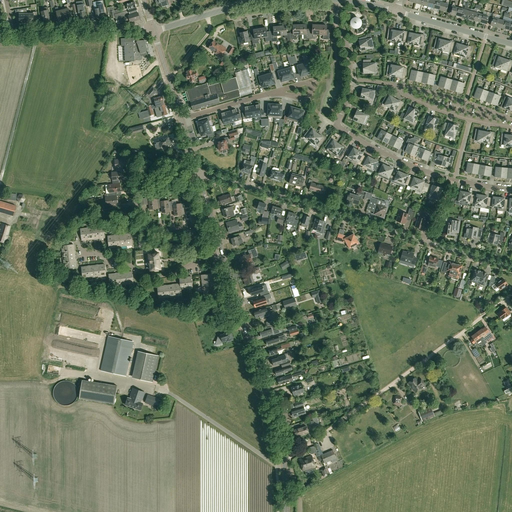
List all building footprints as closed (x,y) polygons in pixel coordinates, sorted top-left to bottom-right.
[(432,0),(429,0),(427,7),(434,8),(436,1),(432,0)] [(442,3),(440,10),(446,12),(449,0),(446,0),(445,3),(442,3)] [(436,1),(434,8),(440,10),(442,3),(436,1)] [(98,2),(93,3),(95,10),(94,10),(96,18),(102,16),(102,13),(105,12),(103,4),(99,5),(98,2)] [(125,7),(122,8),(123,12),(125,11),(136,7),(134,2),(127,4),(128,9),(125,9),(125,7)] [(453,2),(449,14),(456,16),(458,8),(455,7),(456,3),(453,2)] [(464,10),(462,17),(468,19),(471,9),(467,8),(468,7),(469,2),(466,2),(465,6),(464,10)] [(471,9),(468,19),(474,21),(476,13),(477,9),(479,5),(476,4),(475,9),(475,10),(471,9)] [(66,9),(62,10),(65,20),(71,18),(68,5),(65,5),(66,9)] [(84,6),(77,7),(78,13),(80,13),(81,20),(86,19),(85,11),(84,8),(84,6)] [(42,12),(44,22),(51,20),(48,11),(49,10),(48,7),(45,8),(45,11),(42,12)] [(59,21),(65,20),(62,10),(59,11),(58,7),(55,8),(59,21)] [(107,8),(106,8),(108,15),(110,15),(115,14),(120,12),(119,9),(114,11),(110,11),(110,10),(112,9),(112,7),(107,8)] [(115,14),(110,15),(111,19),(115,18),(116,19),(117,23),(122,22),(125,22),(125,23),(126,22),(130,21),(131,22),(140,19),(138,13),(136,8),(136,7),(125,11),(123,12),(120,12),(115,14)] [(458,8),(456,16),(462,17),(464,10),(458,8)] [(20,16),(19,16),(19,19),(20,19),(20,23),(24,23),(27,23),(27,14),(27,10),(23,10),(23,14),(20,14),(20,16)] [(33,14),(27,14),(27,23),(30,23),(30,24),(33,24),(33,23),(34,23),(34,17),(37,17),(37,12),(33,12),(33,14)] [(482,15),(480,23),(486,24),(490,13),(487,12),(486,16),(482,15)] [(476,13),(474,21),(480,23),(482,15),(476,13)] [(494,14),(490,25),(497,27),(499,19),(495,18),(496,14),(494,14)] [(366,18),(365,17),(363,19),(361,20),(360,20),(359,19),(358,18),(357,18),(356,18),(355,18),(354,18),(353,19),(352,20),(351,21),(351,22),(351,23),(351,24),(351,25),(352,26),(352,27),(353,27),(354,28),(355,28),(356,29),(357,29),(357,34),(358,34),(360,33),(361,33),(363,32),(364,31),(365,30),(366,28),(366,27),(367,26),(367,24),(367,23),(367,21),(366,20),(366,18)] [(499,19),(497,27),(503,29),(505,21),(499,19)] [(505,21),(503,29),(509,30),(511,23),(505,21)] [(297,39),(297,34),(300,34),(300,25),(293,25),(294,32),(291,33),(291,39),(297,39)] [(307,25),(300,25),(300,34),(302,34),(302,38),(304,38),(304,39),(310,39),(310,32),(307,32),(307,25)] [(316,34),(320,34),(320,25),(313,25),(313,32),(310,32),(310,39),(316,39),(316,34)] [(327,26),(320,25),(320,34),(323,35),(323,39),(329,40),(330,33),(327,33),(327,26)] [(274,34),(271,35),(272,41),(272,42),(278,41),(278,36),(281,36),(280,26),(274,27),(274,34)] [(287,26),(280,26),(281,36),(285,35),(285,38),(288,38),(288,40),(291,40),(291,39),(291,33),(287,33),(287,26)] [(267,28),(260,29),(262,38),(266,37),(267,42),(272,41),(271,35),(271,34),(268,34),(267,28)] [(255,37),(252,37),(253,44),(259,43),(258,39),(262,38),(260,29),(254,30),(255,37)] [(391,40),(390,41),(397,41),(398,31),(393,30),(394,29),(389,29),(388,39),(391,40)] [(242,38),(239,39),(240,44),(249,43),(249,41),(250,41),(248,31),(241,33),(242,38)] [(403,42),(405,42),(407,32),(403,31),(403,32),(398,31),(397,41),(403,42)] [(412,32),(407,32),(405,42),(408,42),(408,43),(414,44),(416,34),(411,33),(412,32)] [(420,35),(416,34),(414,44),(420,46),(420,45),(423,45),(425,35),(421,34),(420,35)] [(136,38),(121,39),(122,46),(125,46),(125,61),(135,61),(136,61),(137,59),(138,60),(139,60),(140,60),(141,59),(142,58),(142,57),(142,56),(150,54),(145,40),(144,39),(143,39),(142,39),(141,40),(141,41),(137,41),(136,38)] [(373,48),(371,38),(359,41),(361,45),(359,46),(360,51),(373,48)] [(437,38),(434,48),(437,49),(443,51),(445,41),(441,39),(437,38)] [(214,41),(212,45),(209,48),(214,51),(214,52),(221,57),(227,49),(221,45),(220,46),(214,41)] [(449,52),(452,52),(455,42),(450,41),(450,42),(445,41),(443,51),(449,52)] [(454,53),(454,54),(460,55),(463,46),(463,45),(459,44),(459,43),(455,42),(452,52),(454,53)] [(463,45),(463,46),(460,55),(466,57),(466,56),(469,57),(472,47),(468,46),(467,47),(463,45)] [(235,50),(235,49),(231,46),(227,52),(231,55),(233,51),(234,52),(235,50)] [(495,67),(501,69),(505,59),(500,57),(501,57),(496,55),(493,65),(496,66),(495,67)] [(309,60),(303,62),(304,64),(307,75),(311,74),(311,73),(313,72),(312,69),(313,69),(312,67),(315,66),(313,59),(309,60)] [(507,70),(510,71),(511,65),(511,60),(509,60),(505,59),(501,69),(507,71),(507,70)] [(297,64),(298,66),(299,70),(300,73),(301,76),(303,75),(303,76),(307,75),(304,64),(303,62),(297,64)] [(362,73),(376,73),(375,63),(364,63),(364,68),(362,68),(362,73)] [(396,76),(398,66),(392,65),(391,66),(388,65),(387,76),(391,76),(396,76)] [(290,66),(284,67),(285,70),(288,81),(292,79),(294,78),(293,75),(294,75),(293,72),(292,72),(291,68),(291,66),(290,66)] [(404,68),(404,67),(398,66),(396,76),(400,77),(400,78),(405,79),(407,68),(404,68)] [(188,74),(186,75),(188,79),(189,79),(190,82),(196,80),(195,78),(198,78),(196,71),(195,67),(192,68),(191,68),(189,68),(188,69),(189,71),(187,71),(188,74)] [(193,111),(241,97),(239,90),(240,89),(252,85),(248,69),(235,73),(237,77),(236,78),(221,82),(222,83),(210,86),(210,83),(189,89),(188,91),(191,102),(193,111)] [(285,70),(279,72),(280,76),(280,79),(281,79),(282,82),(284,81),(284,82),(288,81),(285,70)] [(410,80),(416,81),(418,71),(412,70),(410,80)] [(269,86),(273,85),(273,84),(275,84),(274,81),(273,78),(272,74),(266,75),(269,86)] [(433,85),(436,75),(430,74),(427,83),(433,85)] [(265,87),(269,86),(266,75),(259,77),(261,81),(260,81),(261,84),(262,84),(262,87),(265,87)] [(438,86),(444,88),(447,78),(441,77),(438,86)] [(444,88),(450,89),(453,80),(447,78),(444,88)] [(450,89),(456,91),(459,82),(453,80),(450,89)] [(456,91),(462,93),(465,83),(459,82),(456,91)] [(102,89),(104,90),(112,92),(114,86),(106,84),(103,83),(102,89)] [(157,91),(152,87),(147,93),(147,94),(145,95),(149,99),(151,97),(157,91)] [(474,97),(480,99),(483,90),(478,87),(474,97)] [(373,100),(374,91),(363,88),(362,93),(360,93),(359,98),(373,100)] [(480,99),(486,101),(489,92),(483,90),(480,99)] [(486,101),(491,103),(495,94),(489,92),(486,101)] [(385,105),(390,108),(395,99),(391,97),(392,96),(388,94),(383,103),(385,104),(385,105)] [(501,96),(495,94),(491,103),(497,105),(501,96)] [(153,105),(152,105),(153,109),(154,108),(155,108),(157,107),(165,105),(163,96),(154,99),(155,100),(156,105),(154,106),(153,105)] [(506,108),(510,110),(511,105),(511,99),(509,98),(508,98),(506,97),(501,107),(506,109),(506,108)] [(390,108),(395,111),(396,110),(398,112),(404,103),(400,100),(399,101),(395,99),(390,108)] [(157,107),(155,108),(155,109),(157,117),(159,117),(168,115),(165,105),(157,107)] [(255,107),(252,107),(254,117),(261,116),(259,105),(255,106),(255,107)] [(254,117),(252,107),(251,107),(249,108),(249,107),(244,107),(245,113),(242,113),(243,119),(254,117)] [(284,120),(283,123),(286,124),(287,120),(288,119),(294,121),(294,119),(298,108),(294,107),(293,108),(291,107),(290,110),(289,113),(288,117),(285,116),(284,120)] [(419,110),(415,108),(414,109),(410,107),(405,118),(414,122),(419,110)] [(294,119),(294,121),(300,123),(301,121),(302,117),(303,114),(304,111),(302,110),(298,108),(294,119)] [(229,112),(229,113),(232,123),(242,120),(240,114),(237,115),(236,109),(231,111),(231,112),(229,112)] [(138,113),(140,119),(149,116),(147,111),(138,113)] [(364,124),(368,115),(357,111),(355,115),(354,114),(352,119),(364,124)] [(232,123),(229,113),(228,113),(226,113),(226,112),(221,114),(222,119),(219,120),(221,126),(232,123)] [(199,130),(210,127),(208,121),(210,120),(209,116),(203,118),(204,121),(201,122),(198,123),(199,125),(198,126),(199,130)] [(425,127),(434,131),(439,118),(434,117),(434,118),(429,116),(425,127)] [(455,138),(459,125),(454,123),(453,125),(449,123),(445,135),(455,138)] [(212,133),(210,127),(199,130),(200,134),(201,134),(202,136),(204,135),(205,135),(207,134),(208,138),(215,136),(214,132),(212,133)] [(307,138),(311,142),(318,133),(314,131),(315,130),(311,127),(305,136),(307,137),(307,138)] [(146,129),(133,133),(135,138),(148,134),(146,129)] [(238,135),(237,129),(228,132),(231,140),(235,139),(235,136),(238,135)] [(477,141),(483,142),(485,132),(481,131),(481,130),(476,129),(474,140),(477,140),(477,141)] [(387,133),(382,130),(377,138),(383,141),(387,133)] [(490,132),(490,133),(485,132),(483,142),(489,143),(492,143),(494,133),(490,132)] [(319,147),(326,138),(322,136),(318,133),(311,142),(316,146),(317,145),(319,147)] [(383,141),(388,144),(393,135),(387,133),(383,141)] [(502,134),(501,144),(504,145),(504,146),(504,148),(509,148),(510,146),(511,136),(507,135),(507,134),(502,134)] [(388,144),(394,146),(398,138),(393,135),(388,144)] [(158,140),(156,141),(157,145),(159,144),(161,148),(171,145),(170,144),(173,143),(172,137),(169,138),(168,137),(158,140)] [(219,146),(218,146),(219,150),(220,149),(220,150),(222,150),(223,153),(227,152),(226,149),(228,148),(227,144),(228,144),(227,140),(228,140),(227,138),(224,138),(224,141),(219,142),(220,144),(219,145),(219,146)] [(331,138),(325,146),(326,147),(327,148),(326,150),(331,155),(333,152),(338,143),(335,141),(335,140),(332,138),(331,138)] [(403,141),(398,138),(394,146),(399,149),(403,141)] [(405,152),(411,154),(414,145),(415,142),(409,140),(409,141),(407,140),(403,150),(405,151),(405,152)] [(333,152),(331,155),(337,157),(338,156),(338,155),(341,157),(347,148),(343,145),(342,146),(339,144),(338,143),(333,152)] [(420,148),(414,145),(411,154),(416,156),(420,148)] [(347,154),(345,157),(347,158),(347,159),(352,162),(353,159),(359,151),(354,148),(353,149),(351,147),(347,154)] [(416,156),(422,158),(425,150),(420,148),(416,156)] [(431,152),(425,150),(422,158),(428,161),(431,152)] [(353,159),(352,162),(356,165),(357,164),(360,165),(361,163),(363,161),(365,156),(363,155),(364,153),(359,151),(353,159)] [(436,151),(434,157),(438,158),(436,164),(442,165),(444,156),(442,156),(442,153),(436,151)] [(248,165),(246,172),(247,172),(247,173),(249,174),(250,173),(253,166),(253,167),(256,158),(251,156),(250,159),(251,159),(251,162),(250,165),(248,165)] [(361,163),(360,165),(362,166),(362,168),(367,171),(369,168),(373,159),(368,156),(368,158),(365,156),(363,161),(361,163)] [(451,156),(450,158),(444,156),(442,165),(448,167),(450,160),(453,161),(454,157),(451,156)] [(260,162),(256,174),(263,176),(268,159),(265,157),(263,163),(260,162)] [(115,160),(116,172),(123,171),(123,168),(124,168),(124,166),(128,166),(127,158),(115,160)] [(369,168),(367,171),(372,173),(373,170),(374,170),(377,171),(378,169),(380,164),(377,163),(378,161),(373,159),(369,168)] [(244,163),(241,170),(243,171),(243,172),(245,172),(246,172),(248,165),(250,165),(251,162),(249,161),(247,161),(245,160),(244,163)] [(378,169),(377,171),(379,173),(378,176),(383,178),(384,176),(388,166),(383,164),(381,170),(378,169)] [(384,176),(383,178),(388,180),(391,181),(392,179),(393,176),(391,175),(393,169),(388,166),(384,176)] [(273,168),(273,170),(270,178),(276,180),(278,170),(279,171),(279,169),(274,167),(273,168)] [(276,180),(282,182),(285,174),(281,172),(281,171),(279,171),(278,170),(276,180)] [(112,172),(113,184),(120,184),(120,183),(119,179),(125,178),(124,171),(123,171),(116,172),(112,172)] [(392,179),(391,181),(394,182),(393,183),(399,185),(400,183),(404,173),(399,171),(396,177),(393,176),(392,179)] [(292,175),(289,183),(292,184),(292,185),(296,186),(298,177),(294,176),(295,174),(293,173),(292,175)] [(400,183),(399,185),(404,187),(405,185),(405,184),(408,185),(409,183),(406,181),(409,175),(404,173),(400,183)] [(298,177),(296,186),(300,187),(300,186),(302,187),(304,179),(305,176),(302,176),(302,178),(298,177)] [(411,187),(416,189),(419,179),(414,177),(412,184),(409,183),(408,185),(411,186),(411,187)] [(312,180),(310,179),(308,185),(311,186),(310,190),(324,194),(326,187),(312,183),(312,180)] [(424,191),(427,183),(424,182),(425,181),(419,179),(416,189),(421,191),(420,193),(423,194),(424,191)] [(108,194),(108,197),(116,196),(116,191),(121,191),(121,183),(120,183),(120,184),(113,184),(109,185),(110,193),(108,194)] [(429,197),(429,199),(436,199),(439,199),(439,198),(443,187),(438,185),(437,187),(433,185),(429,197)] [(350,193),(347,200),(354,203),(358,205),(360,198),(366,199),(366,198),(369,199),(371,193),(362,191),(361,193),(358,191),(357,195),(350,193)] [(463,205),(464,202),(466,192),(461,191),(460,193),(457,192),(455,203),(463,205)] [(470,203),(472,203),(474,195),(471,195),(471,194),(466,192),(464,202),(463,205),(469,206),(469,203),(469,204),(470,203)] [(20,194),(17,198),(19,202),(23,202),(25,199),(24,195),(20,194)] [(219,199),(218,201),(219,203),(221,203),(221,204),(225,203),(225,204),(231,202),(233,201),(230,194),(228,195),(219,198),(219,199)] [(477,196),(474,195),(472,203),(472,206),(480,208),(482,195),(477,195),(477,196)] [(489,206),(490,198),(488,198),(488,196),(482,195),(480,208),(489,209),(489,206)] [(103,206),(104,210),(113,208),(113,204),(118,203),(117,196),(116,196),(108,197),(105,197),(106,206),(103,206)] [(156,197),(144,198),(145,205),(150,204),(151,209),(158,209),(158,208),(157,208),(157,199),(156,197)] [(370,202),(369,205),(372,206),(376,208),(374,212),(374,214),(384,217),(387,207),(385,207),(386,202),(378,200),(375,198),(371,197),(370,202)] [(492,207),(498,208),(499,198),(493,197),(493,198),(490,198),(489,206),(492,206),(492,207)] [(505,198),(499,198),(498,208),(498,211),(503,211),(506,211),(506,208),(507,200),(504,200),(505,198)] [(160,199),(157,199),(157,208),(158,208),(162,207),(163,213),(170,212),(170,211),(169,202),(169,200),(160,201),(160,199)] [(0,200),(0,212),(13,216),(17,206),(0,200)] [(172,201),(169,202),(170,211),(175,211),(175,216),(182,215),(182,214),(181,206),(182,206),(181,203),(173,204),(172,201)] [(257,201),(255,208),(258,209),(261,210),(260,213),(263,214),(264,211),(265,211),(267,204),(260,202),(257,201)] [(185,205),(182,206),(181,206),(182,214),(185,214),(185,215),(187,215),(187,219),(195,218),(194,207),(185,208),(185,205)] [(222,209),(225,217),(227,216),(228,218),(235,216),(232,206),(222,209)] [(277,222),(282,224),(284,217),(281,216),(283,209),(273,206),(272,211),(272,212),(272,214),(279,216),(277,222)] [(404,224),(405,224),(407,217),(410,218),(413,209),(410,208),(408,214),(400,212),(397,221),(401,222),(401,224),(403,224),(404,224)] [(298,220),(296,220),(295,219),(297,214),(289,212),(287,217),(286,221),(287,221),(286,224),(293,225),(292,228),(296,229),(298,220)] [(418,217),(415,227),(423,229),(424,224),(425,223),(429,224),(432,217),(423,214),(422,219),(418,217)] [(311,218),(304,216),(302,223),(303,223),(302,226),(308,228),(311,218)] [(323,221),(316,219),(313,229),(317,230),(316,232),(323,234),(326,226),(322,225),(323,221)] [(240,224),(239,225),(237,220),(227,223),(230,232),(240,229),(240,228),(241,228),(240,224)] [(447,235),(455,236),(455,231),(459,231),(460,221),(452,220),(452,224),(447,223),(447,228),(448,229),(447,235)] [(0,241),(5,243),(10,226),(1,224),(0,227),(0,241)] [(466,228),(464,238),(471,239),(472,236),(473,237),(473,238),(477,238),(479,228),(473,227),(470,227),(468,228),(466,228)] [(488,242),(497,245),(499,240),(503,241),(505,233),(501,232),(500,236),(491,233),(490,234),(489,233),(488,237),(486,240),(488,242)] [(349,237),(339,234),(337,240),(347,243),(349,249),(359,243),(354,234),(349,237)] [(237,237),(232,238),(234,246),(243,244),(240,236),(237,238),(237,237)] [(381,243),(378,252),(390,255),(393,247),(381,243)] [(244,257),(239,258),(241,264),(244,263),(245,265),(246,265),(248,265),(249,264),(248,262),(252,261),(252,258),(254,257),(258,256),(256,249),(249,251),(250,255),(247,256),(246,255),(244,255),(244,257)] [(417,258),(413,257),(414,254),(410,252),(410,253),(403,251),(401,259),(406,261),(406,262),(415,265),(417,258)] [(295,255),(297,261),(307,258),(305,252),(295,255)] [(159,253),(149,254),(151,270),(161,269),(159,253)] [(431,257),(429,263),(434,264),(433,267),(436,268),(436,265),(437,265),(438,259),(431,257)] [(286,262),(280,266),(283,270),(289,266),(286,262)] [(449,275),(452,276),(456,264),(450,262),(447,270),(451,271),(451,272),(450,273),(449,275)] [(461,266),(456,264),(452,276),(455,277),(456,275),(455,274),(456,273),(460,274),(461,271),(460,270),(461,269),(462,266),(461,266)] [(475,284),(477,285),(481,272),(480,272),(480,271),(476,270),(476,271),(475,270),(472,281),(476,283),(475,284)] [(483,273),(481,272),(477,285),(479,286),(480,285),(484,286),(488,274),(487,274),(487,273),(483,272),(483,273)] [(246,285),(248,284),(255,282),(254,281),(252,273),(243,276),(246,285)] [(508,285),(503,279),(496,284),(495,283),(494,283),(491,282),(490,285),(491,286),(494,290),(496,288),(498,287),(500,290),(508,285)] [(269,293),(268,290),(264,292),(263,286),(258,287),(258,286),(254,288),(254,289),(250,290),(252,296),(260,293),(261,296),(269,293)] [(462,290),(456,288),(453,296),(460,298),(462,290)] [(319,290),(311,293),(313,298),(316,297),(318,303),(323,302),(319,290)] [(270,302),(269,299),(271,298),(270,294),(262,297),(262,299),(254,301),(255,307),(267,304),(267,303),(270,302)] [(297,306),(296,304),(295,298),(282,302),(285,310),(297,306)] [(502,319),(505,317),(506,317),(511,314),(506,307),(501,311),(502,311),(498,314),(502,319)] [(261,318),(264,317),(269,316),(266,308),(254,312),(256,318),(261,317),(261,318)] [(268,330),(260,332),(262,337),(269,335),(273,334),(274,335),(280,333),(278,326),(272,328),(271,327),(267,328),(268,330)] [(482,329),(477,333),(485,344),(487,343),(486,341),(493,336),(486,327),(483,330),(482,329)] [(225,334),(221,335),(223,342),(227,340),(228,343),(231,342),(231,340),(233,339),(231,332),(225,334)] [(478,345),(481,343),(483,346),(485,344),(477,333),(471,337),(473,339),(471,340),(473,344),(476,342),(478,345)] [(284,335),(267,341),(268,346),(280,342),(280,341),(284,339),(285,337),(284,335)] [(127,376),(132,350),(134,342),(108,336),(101,371),(127,376)] [(281,346),(281,347),(277,348),(269,350),(271,355),(279,353),(278,351),(283,350),(282,349),(294,346),(293,341),(289,342),(289,343),(281,346)] [(475,348),(472,351),(476,358),(480,355),(475,348)] [(139,351),(133,379),(153,383),(159,356),(139,351)] [(286,355),(281,356),(278,357),(278,358),(272,360),(274,366),(281,364),(282,367),(290,365),(289,361),(288,361),(286,355)] [(285,372),(289,370),(292,369),(291,366),(288,367),(283,368),(276,370),(277,376),(285,373),(285,372)] [(285,377),(278,378),(280,385),(287,383),(293,381),(292,375),(285,377)] [(409,383),(416,392),(422,388),(421,387),(425,384),(421,379),(417,382),(415,378),(409,383)] [(82,380),(79,398),(114,404),(117,386),(82,380)] [(292,387),(294,395),(301,393),(301,394),(303,393),(305,392),(302,384),(292,387)] [(129,399),(126,405),(132,407),(133,404),(137,406),(136,409),(141,411),(144,404),(141,403),(142,401),(143,401),(146,393),(135,389),(132,397),(133,397),(132,400),(129,399)] [(148,395),(145,402),(156,407),(159,399),(148,395)] [(392,401),(394,403),(395,405),(398,406),(401,404),(403,402),(403,400),(402,398),(399,395),(397,395),(395,397),(393,398),(392,401)] [(296,409),(302,407),(302,406),(308,404),(306,400),(295,404),(296,409)] [(441,411),(434,413),(431,406),(418,412),(422,421),(435,416),(442,414),(441,411)] [(304,407),(300,408),(292,411),(294,417),(302,415),(306,413),(304,407)] [(319,419),(318,417),(313,418),(314,420),(308,422),(310,428),(316,427),(316,425),(318,424),(317,420),(319,419)] [(294,430),(296,437),(305,434),(304,432),(308,431),(307,427),(303,428),(294,430)] [(337,460),(336,458),(337,458),(333,450),(321,455),(325,463),(332,460),(332,463),(337,460)] [(300,459),(303,471),(316,467),(312,455),(300,459)] [(325,467),(321,469),(324,477),(329,475),(325,467)]
